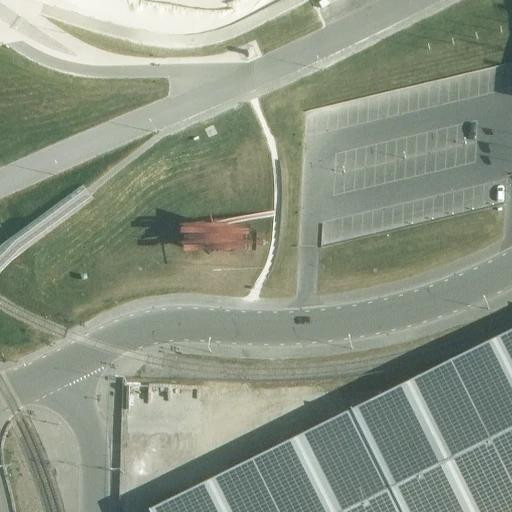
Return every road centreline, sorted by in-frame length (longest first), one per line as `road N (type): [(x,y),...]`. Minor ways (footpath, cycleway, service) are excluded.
road 1 (unclassified): [(53,367),(177,328),(352,324),(420,310),(511,270)]
road 2 (unclassified): [(53,367),(88,431),(94,511)]
